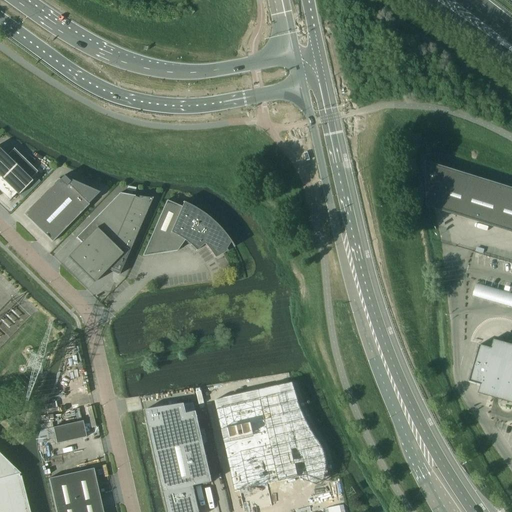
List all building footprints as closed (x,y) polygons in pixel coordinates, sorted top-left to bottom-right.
[(0,191),(3,194),(10,200),(17,193),(19,195),(33,181),(31,179),(38,172),(14,149),(7,156),(0,149),(0,191)] [(511,231),(511,189),(427,163),(428,205),(511,231)] [(99,193),(71,180),(70,182),(64,176),(60,180),(59,179),(24,214),(52,242),(89,205),(88,204),(99,193)] [(135,196),(134,196),(135,192),(127,190),(126,194),(120,193),(76,238),(82,243),(68,257),(94,283),(107,270),(118,274),(118,275),(119,275),(153,198),(152,198),(139,196),(138,198),(134,196),(135,196)] [(196,251),(204,244),(208,248),(211,253),(215,259),(227,251),(226,250),(230,243),(233,248),(234,247),(228,238),(221,229),(213,221),(204,214),(195,207),(169,196),(143,256),(177,251),(185,241),(190,246),(196,251)] [(500,303),(506,305),(509,293),(504,292),(503,292),(500,303)] [(478,393),(479,393),(511,402),(511,344),(494,339),(491,348),(479,345),(469,381),(481,384),(478,393)] [(292,383),(215,400),(234,487),(238,486),(234,471),(254,466),(257,482),(288,474),(289,474),(300,471),(313,468),(313,469),(323,477),(324,477),(324,476),(325,476),(327,474),(328,473),(328,471),(328,466),(328,463),(328,459),(328,456),(327,454),(325,451),(323,446),(322,444),(302,416),(292,383)] [(185,404),(145,410),(164,493),(168,511),(199,511),(194,486),(213,482),(204,444),(201,429),(197,411),(195,412),(187,414),(185,404)] [(83,421),(52,428),(56,444),(86,438),(83,421)] [(0,511),(29,511),(20,476),(19,477),(19,474),(20,474),(0,454),(0,511)] [(49,479),(56,511),(102,511),(93,469),(49,479)]
